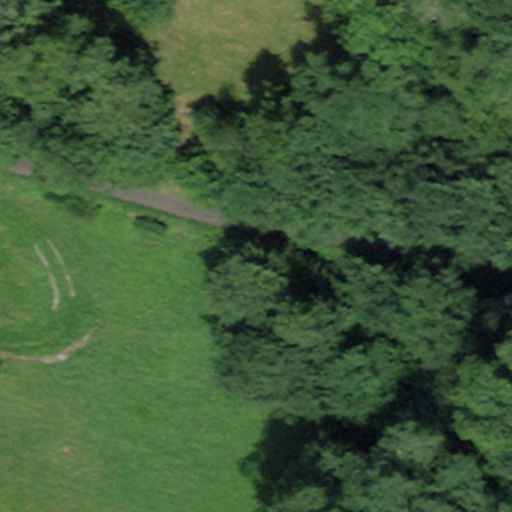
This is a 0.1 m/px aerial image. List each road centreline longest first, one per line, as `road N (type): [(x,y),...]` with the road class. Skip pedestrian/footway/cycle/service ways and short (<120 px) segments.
road 1 (track): [(511,262),(0,164)]
road 2 (track): [(0,208),(43,244),(61,281),(64,317),(48,336),(0,342)]
